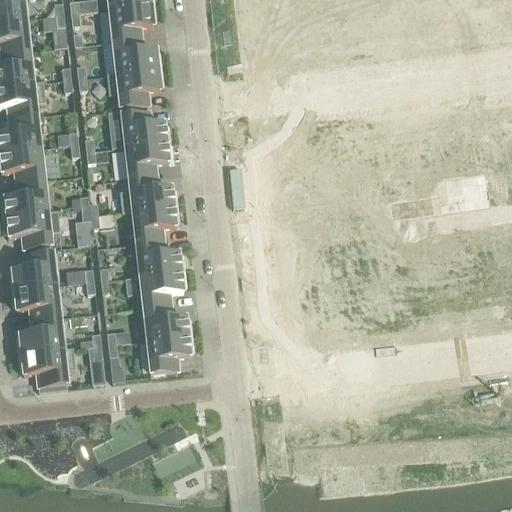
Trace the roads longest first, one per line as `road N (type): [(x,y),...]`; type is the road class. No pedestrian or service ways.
road 1 (residential): [(208,100),(511,62)]
road 2 (residential): [(208,100),(237,391)]
road 3 (residential): [(237,391),(511,355)]
road 4 (residential): [(237,391),(0,415)]
road 5 (residential): [(237,391),(249,511)]
